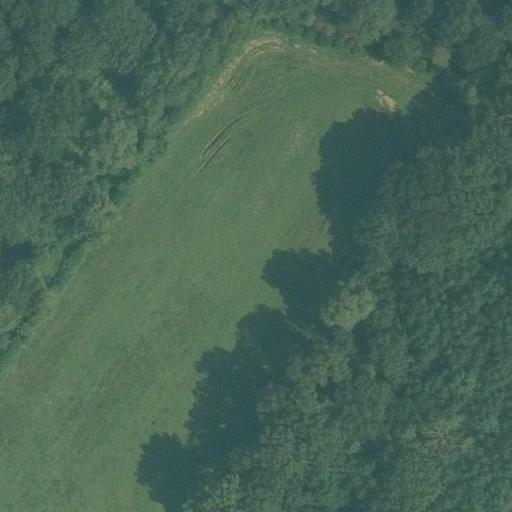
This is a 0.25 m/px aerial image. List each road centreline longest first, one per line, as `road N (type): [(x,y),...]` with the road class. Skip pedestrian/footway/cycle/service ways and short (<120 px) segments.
road 1 (track): [(0,268),(177,0)]
road 2 (track): [(351,0),(511,49)]
